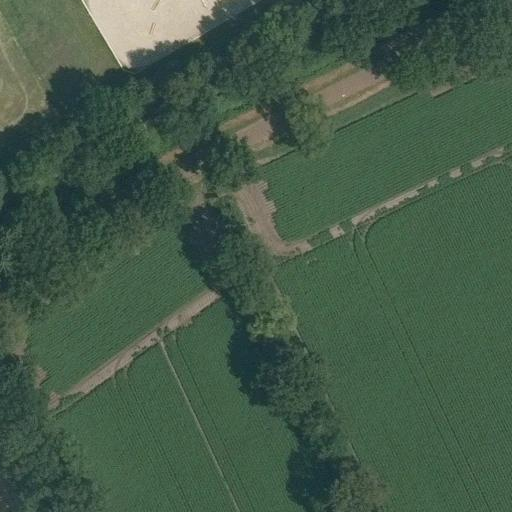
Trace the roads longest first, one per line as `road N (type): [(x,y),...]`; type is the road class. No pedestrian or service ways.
road 1 (unclassified): [(0,303),(123,206),(198,161),(511,5)]
road 2 (track): [(385,0),(0,200)]
